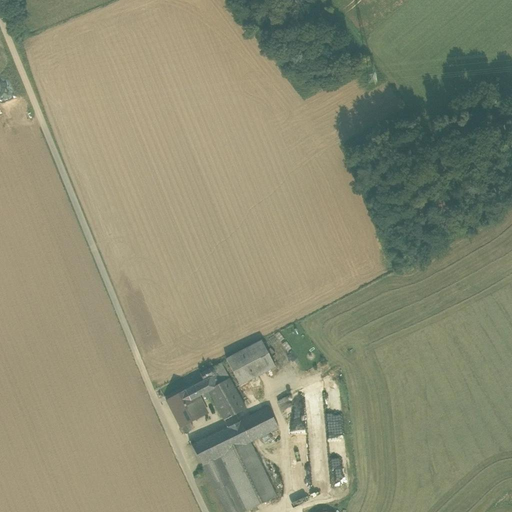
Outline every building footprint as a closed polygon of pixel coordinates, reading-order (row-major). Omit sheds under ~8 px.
[(266,339),(262,341),(266,350),(271,348),(266,339)] [(275,368),(266,350),(262,341),(226,360),(240,386),(275,368)] [(203,382),(208,391),(229,379),(221,364),(215,367),(213,370),(214,370),(215,373),(215,376),(204,381),(203,382)] [(200,375),(204,381),(215,376),(215,373),(214,370),(213,370),(211,369),(200,375)] [(246,410),(229,379),(208,391),(211,398),(224,421),(236,415),(246,410)] [(180,426),(180,427),(189,423),(207,414),(199,398),(199,397),(204,394),(207,400),(211,398),(208,391),(203,382),(185,392),(183,393),(183,392),(166,401),(179,427),(180,426)] [(296,404),(291,430),(293,455),(309,453),(309,451),(313,432),(315,450),(314,450),(313,454),(310,455),(312,479),(326,478),(329,463),(335,463),(329,461),(327,448),(315,450),(316,445),(327,447),(322,394),(305,395),(303,403),(296,404)] [(277,402),(282,412),(292,407),(287,397),(277,402)] [(268,408),(240,422),(228,428),(191,446),(203,466),(220,457),(250,443),(278,429),(268,408)] [(240,422),(236,415),(224,421),(228,428),(240,422)] [(180,427),(183,432),(191,427),(189,423),(180,427)] [(250,443),(220,457),(247,511),(276,497),(250,443)] [(345,468),(344,449),(331,449),(332,455),(340,455),(341,470),(335,470),(335,480),(346,480),(345,468)] [(224,511),(246,511),(247,511),(220,457),(203,466),(204,470),(224,511)]
